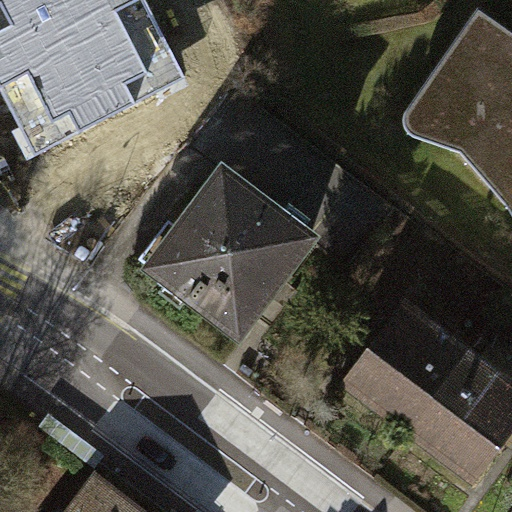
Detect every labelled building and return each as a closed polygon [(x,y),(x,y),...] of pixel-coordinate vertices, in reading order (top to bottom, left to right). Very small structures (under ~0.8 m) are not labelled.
[(146,0),(0,0),(0,88),(23,132),(15,136),(29,162),(188,79),(146,0)] [(511,34),(473,4),(406,99),(495,205),(511,212),(511,34)] [(215,170),(141,269),(230,336),(305,237),(215,170)] [(463,350),(396,301),(335,384),(401,433),(463,350)] [(511,421),(511,385),(463,350),(401,433),(468,482),(511,421)] [(138,511),(90,476),(62,511),(138,511)]
